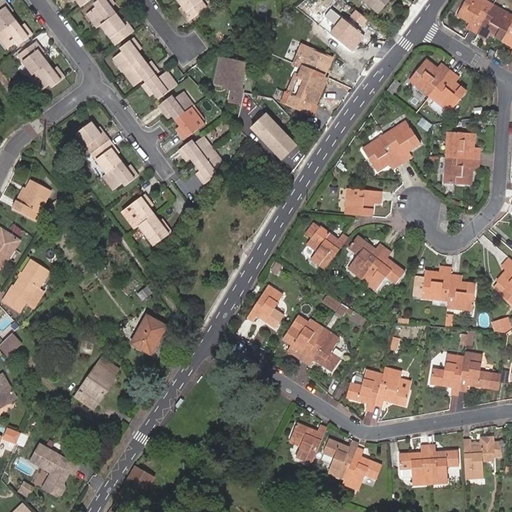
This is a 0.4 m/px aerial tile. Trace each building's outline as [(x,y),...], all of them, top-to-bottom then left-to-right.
[(0,29),(2,32),(17,20),(11,13),(6,7),(10,5),(5,0),(1,0),(0,1),(0,29)] [(99,0),(94,4),(96,7),(89,12),(100,26),(101,26),(116,15),(110,8),(107,4),(111,1),(110,0),(99,0)] [(200,0),(177,0),(182,7),(187,13),(184,15),(189,22),(207,9),(200,0)] [(311,24),(336,0),(321,0),(304,17),(311,24)] [(390,0),(362,0),(379,13),(390,0)] [(476,33),(493,5),(484,0),(465,0),(457,15),(470,23),(471,20),(474,22),(470,29),(476,33)] [(493,5),(476,33),(483,37),(487,30),(490,31),(489,34),(502,41),(511,23),(511,16),(502,10),(493,5)] [(100,26),(89,12),(86,15),(97,29),(100,26)] [(121,22),(116,15),(101,26),(116,46),(134,32),(128,25),(125,28),(121,22)] [(339,18),(327,32),(351,51),(363,37),(339,18)] [(11,46),(18,41),(21,44),(34,35),(28,28),(25,31),(21,27),(17,20),(2,32),(1,32),(11,46)] [(511,23),(502,41),(511,46),(511,23)] [(0,37),(8,49),(11,46),(1,32),(0,32),(0,37)] [(120,47),(122,50),(115,56),(126,70),(142,58),(137,51),(134,47),(138,44),(133,38),(120,47)] [(33,75),(48,64),(42,57),(38,51),(41,48),(36,42),(18,55),(33,75)] [(315,105),(326,79),(323,78),(331,59),(302,46),(294,63),(303,67),(300,74),(297,73),(288,93),(287,92),(283,101),(313,114),(317,105),(315,105)] [(126,70),(115,56),(112,58),(123,72),(126,70)] [(240,90),(247,64),(222,57),(215,83),(224,85),(225,81),(229,82),(228,87),(240,90)] [(137,84),(144,78),(146,81),(155,75),(159,72),(154,65),(150,68),(147,64),(142,58),(126,70),(137,84)] [(429,96),(450,71),(444,66),(438,72),(436,70),(437,68),(431,63),(426,59),(409,80),(429,96)] [(438,72),(444,66),(441,63),(437,68),(436,70),(438,72)] [(43,90),(50,84),(52,88),(65,78),(60,72),(56,74),(53,70),(48,64),(33,75),(32,76),(43,90)] [(134,86),(137,84),(126,70),(123,72),(134,86)] [(167,70),(164,73),(175,87),(178,84),(167,70)] [(449,112),(466,91),(464,90),(455,82),(453,84),(451,82),(456,75),(450,71),(429,96),(449,112)] [(164,73),(157,78),(155,75),(146,81),(142,85),(147,91),(151,88),(154,92),(159,98),(175,87),(164,73)] [(40,92),(43,90),(32,76),(29,78),(40,92)] [(392,95),(400,84),(395,81),(387,91),(392,95)] [(184,92),(181,94),(191,108),(194,106),(184,92)] [(181,94),(174,99),(171,96),(158,106),(163,112),(167,109),(170,113),(175,120),(191,108),(181,94)] [(474,115),(479,109),(474,104),(469,111),(474,115)] [(191,108),(202,122),(205,120),(194,106),(191,108)] [(197,130),(195,127),(202,122),(191,108),(175,120),(180,127),(183,131),(179,134),(184,140),(197,130)] [(266,114),(250,130),(282,163),(298,147),(266,114)] [(425,140),(412,119),(406,123),(420,143),(425,140)] [(97,129),(92,122),(77,133),(92,153),(110,140),(105,133),(102,135),(97,129)] [(384,135),(401,163),(408,159),(404,152),(407,150),(408,152),(420,145),(420,143),(406,123),(406,122),(384,135)] [(446,158),(479,160),(479,152),(471,152),(471,148),(473,148),(474,134),(448,132),(446,158)] [(362,149),(377,172),(389,164),(387,162),(390,160),(395,167),(401,163),(384,135),(362,149)] [(204,137),(201,139),(211,153),(214,150),(204,137)] [(201,139),(194,144),(191,141),(178,151),(183,157),(187,154),(190,158),(195,165),(211,153),(201,139)] [(107,173),(122,162),(116,155),(112,149),(115,147),(110,140),(92,153),(107,173)] [(211,153),(222,167),(225,164),(214,150),(211,153)] [(217,175),(215,172),(222,167),(211,153),(195,165),(201,171),(204,175),(200,178),(205,185),(217,175)] [(468,185),(471,185),(472,170),(470,170),(470,167),(478,167),(479,160),(446,158),(444,183),(468,185)] [(116,188),(123,183),(125,186),(138,177),(134,170),(129,173),(126,169),(122,162),(107,173),(106,174),(116,188)] [(113,190),(116,188),(106,174),(103,176),(113,190)] [(40,213),(52,191),(31,180),(19,202),(17,201),(13,208),(29,216),(33,209),(40,213)] [(346,214),(372,217),(373,202),(371,202),(371,199),(380,199),(380,191),(348,189),(346,214)] [(57,212),(70,201),(65,194),(52,205),(57,212)] [(132,204),(134,207),(128,213),(139,226),(140,226),(154,214),(149,208),(146,204),(150,201),(145,194),(132,204)] [(36,220),(40,213),(33,209),(29,216),(36,220)] [(139,226),(128,213),(125,215),(135,229),(139,226)] [(160,221),(154,214),(140,226),(155,245),(173,231),(167,225),(164,227),(160,221)] [(325,269),(348,239),(342,234),(338,240),(320,227),(314,222),(306,234),(311,238),(307,245),(316,252),(311,259),(325,269)] [(0,270),(1,271),(20,241),(0,228),(0,270)] [(362,279),(385,249),(379,244),(375,250),(357,237),(348,248),(358,255),(348,269),(362,279)] [(396,284),(405,272),(387,259),(391,253),(385,249),(362,279),(376,290),(386,276),(396,284)] [(511,260),(509,258),(504,264),(511,269),(508,272),(506,270),(497,281),(506,289),(502,294),(503,297),(511,304),(511,260)] [(39,289),(50,272),(31,260),(14,286),(12,286),(2,301),(20,312),(27,302),(30,304),(39,289)] [(448,301),(450,282),(450,275),(451,268),(443,267),(443,276),(439,275),(439,273),(425,271),(424,277),(415,276),(413,295),(422,296),(422,298),(448,301)] [(447,308),(473,311),(475,284),(464,283),(461,283),(461,285),(457,285),(458,276),(450,275),(450,282),(448,301),(447,308)] [(143,299),(151,293),(146,285),(137,291),(143,299)] [(269,286),(247,318),(254,322),(258,316),(276,329),(284,316),(274,310),(284,296),(269,286)] [(35,307),(45,292),(39,289),(30,304),(35,307)] [(336,311),(340,304),(328,296),(323,302),(336,311)] [(343,315),(347,308),(342,305),(338,312),(343,315)] [(151,354),(167,326),(147,316),(132,344),(151,354)] [(304,361),(325,329),(310,319),(308,322),(298,316),(291,327),(283,339),(292,345),(289,350),(289,351),(297,357),(304,361)] [(507,316),(490,321),(494,333),(511,328),(507,316)] [(325,329),(304,361),(310,365),(314,359),(332,371),(340,359),(330,353),(340,339),(325,329)] [(17,349),(13,345),(18,340),(12,334),(0,345),(0,348),(4,353),(8,358),(17,349)] [(397,351),(401,338),(393,337),(390,349),(397,351)] [(17,349),(22,344),(18,340),(13,345),(17,349)] [(464,357),(459,390),(466,391),(468,384),(489,387),(492,373),(480,371),(482,355),(465,352),(464,357)] [(432,369),(430,383),(452,387),(451,394),(458,395),(459,390),(464,357),(447,354),(444,371),(432,369)] [(97,403),(120,370),(102,359),(76,397),(82,401),(86,395),(97,403)] [(383,374),(375,405),(382,407),(384,400),(405,405),(409,391),(398,388),(402,372),(385,368),(383,374)] [(350,383),(347,397),(368,403),(366,410),(373,412),(375,405),(383,374),(366,370),(362,386),(350,383)] [(17,398),(3,374),(0,375),(0,407),(0,408),(17,398)] [(97,403),(86,395),(82,401),(93,408),(97,403)] [(312,464),(327,428),(320,425),(317,432),(296,423),(291,437),(289,442),(300,447),(296,457),(312,464)] [(344,479),(357,448),(359,444),(352,441),(349,448),(328,439),(323,453),(334,457),(328,473),(344,479)] [(463,440),(466,478),(483,477),(482,461),(494,460),(494,457),(493,445),(471,447),(471,440),(463,440)] [(501,457),(500,442),(493,442),(493,445),(494,457),(501,457)] [(73,475),(78,466),(40,444),(31,461),(52,473),(43,489),(56,496),(62,494),(66,488),(64,483),(70,473),(73,475)] [(430,484),(428,445),(421,446),(421,453),(399,454),(400,469),(401,476),(403,478),(412,477),(413,485),(430,484)] [(459,465),(458,451),(436,452),(436,445),(428,445),(430,484),(448,483),(447,466),(459,465)] [(376,479),(382,466),(361,457),(364,451),(357,448),(344,479),(343,484),(359,490),(365,475),(376,479)] [(133,511),(134,511),(154,477),(135,466),(115,501),(133,511)] [(22,480),(15,491),(27,498),(34,487),(22,480)] [(29,511),(20,502),(10,511),(29,511)]
